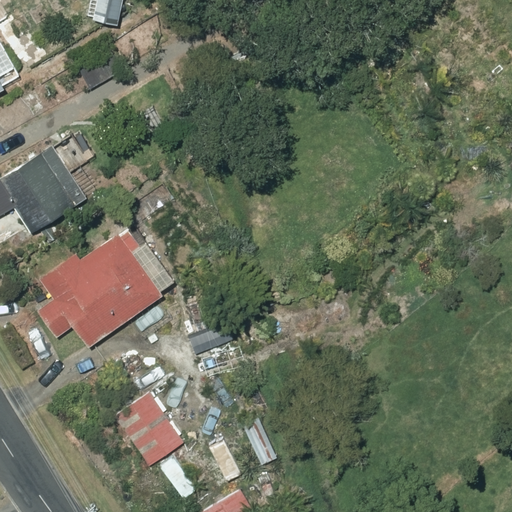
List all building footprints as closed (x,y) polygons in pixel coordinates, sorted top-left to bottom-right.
[(125,0),(89,0),(89,24),(125,25),(125,0)] [(40,104),(32,92),(22,98),(30,110),(40,104)] [(49,146),(0,178),(0,234),(22,221),(31,235),(84,201),(49,146)] [(50,302),(34,313),(52,339),(69,328),(85,351),(159,298),(128,254),(138,248),(125,228),(76,263),(72,256),(36,281),(50,302)] [(190,295),(176,303),(196,340),(210,332),(190,295)] [(114,412),(149,463),(182,440),(147,389),(114,412)] [(240,421),(260,462),(274,455),(255,414),(240,421)] [(222,436),(207,443),(224,478),(239,471),(222,436)] [(170,453),(157,462),(183,496),(195,486),(170,453)] [(252,511),(238,488),(199,510),(200,511),(252,511)]
